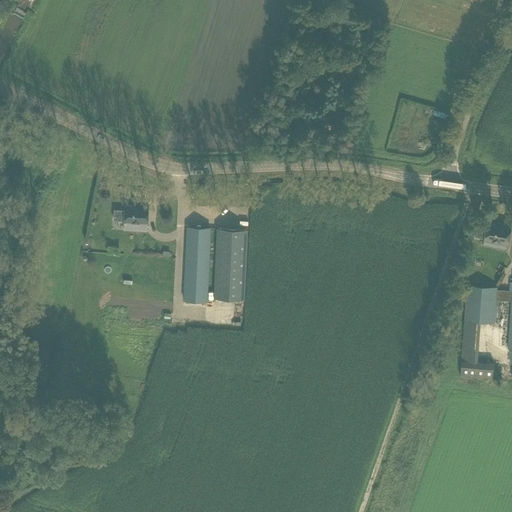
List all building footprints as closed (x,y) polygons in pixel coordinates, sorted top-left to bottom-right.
[(138,230),(147,230),(148,205),(138,204),(138,206),(125,205),(125,211),(114,210),(114,220),(138,222),(138,230)] [(506,249),(511,226),(498,223),(497,225),(487,223),(486,229),(478,227),(475,229),(474,234),(476,236),(484,238),(499,241),(497,247),(506,249)] [(184,300),(206,301),(210,228),(187,227),(184,300)] [(244,299),(248,230),(218,228),(215,298),(244,299)] [(508,348),(511,348),(511,290),(496,289),(496,287),(467,285),(466,295),(466,309),(465,320),(494,322),(495,300),(511,301),(511,316),(508,348)] [(460,377),(492,379),(493,363),(461,360),(460,377)]
